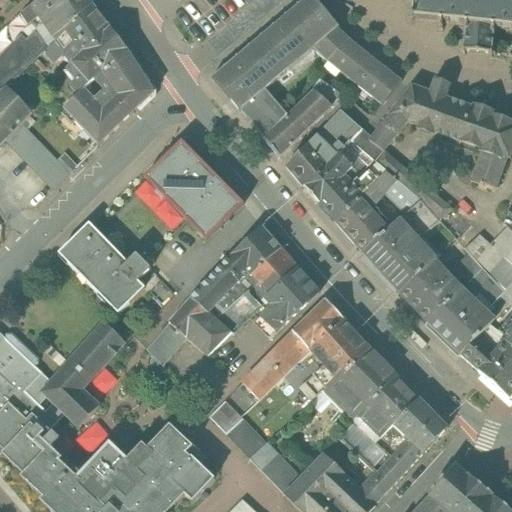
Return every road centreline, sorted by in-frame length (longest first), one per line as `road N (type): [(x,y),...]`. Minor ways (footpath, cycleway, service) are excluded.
road 1 (residential): [(244,480),(185,422),(345,276)]
road 2 (residential): [(345,276),(189,92)]
road 3 (residential): [(34,239),(189,92)]
road 4 (residential): [(476,422),(345,276)]
